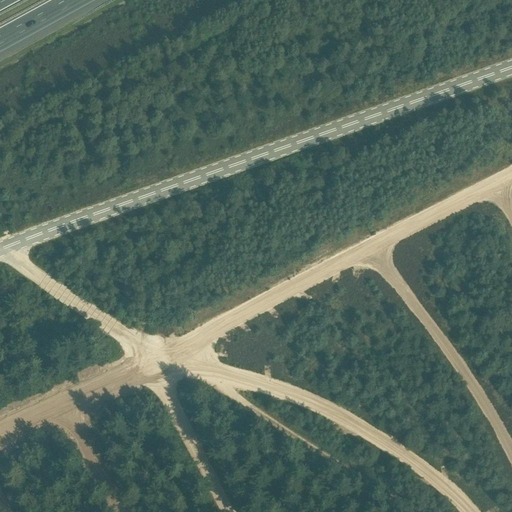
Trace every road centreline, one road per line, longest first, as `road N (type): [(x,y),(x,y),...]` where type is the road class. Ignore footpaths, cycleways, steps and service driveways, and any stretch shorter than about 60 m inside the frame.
road 1 (track): [(0,434),(511,173)]
road 2 (unknown): [(6,247),(139,345),(229,511)]
road 3 (unknown): [(187,343),(225,375),(327,407),(380,435),(434,471),(473,511)]
road 4 (unknown): [(373,246),(511,458)]
